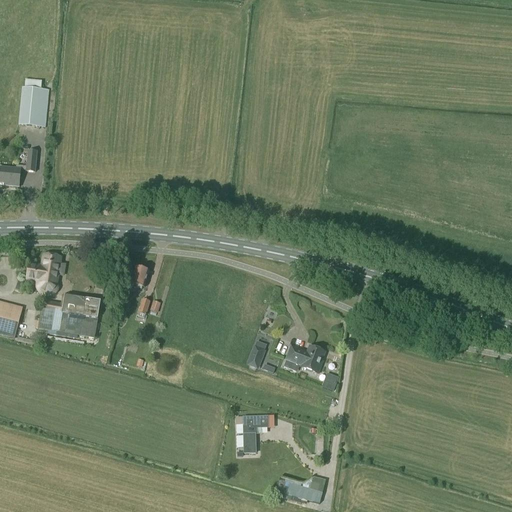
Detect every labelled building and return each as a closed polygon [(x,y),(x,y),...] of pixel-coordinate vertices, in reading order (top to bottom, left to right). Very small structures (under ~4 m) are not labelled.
[(22,90),(18,126),(45,129),(48,92),(40,91),(41,83),(25,81),(24,90),(22,90)] [(0,169),(0,184),(4,185),(3,187),(18,188),(20,172),(35,174),(37,154),(28,153),(26,168),(16,167),(15,171),(0,169)] [(28,273),(26,281),(39,283),(35,286),(35,287),(35,288),(35,289),(35,290),(36,290),(36,291),(36,292),(37,292),(37,293),(37,294),(38,294),(38,295),(39,295),(39,296),(40,296),(41,296),(41,297),(42,297),(43,298),(44,298),(45,298),(46,298),(47,298),(48,298),(49,298),(50,298),(51,298),(52,298),(52,297),(53,297),(54,297),(54,296),(55,296),(56,295),(57,294),(57,293),(58,293),(58,292),(58,291),(59,291),(59,290),(59,289),(59,288),(59,287),(58,286),(58,285),(58,284),(57,283),(57,282),(58,276),(63,277),(64,272),(64,267),(59,266),(60,259),(44,257),(41,268),(29,267),(28,272),(28,273)] [(135,269),(134,272),(131,285),(136,287),(136,289),(141,290),(142,288),(143,289),(148,272),(135,269)] [(21,295),(25,285),(18,282),(14,292),(21,295)] [(65,298),(64,306),(42,302),(38,328),(59,332),(60,331),(95,337),(100,303),(65,298)] [(142,301),(138,315),(145,317),(150,303),(142,301)] [(153,302),(150,312),(151,313),(150,316),(155,317),(156,314),(157,315),(160,304),(153,302)] [(0,336),(13,340),(20,313),(0,307),(0,336)] [(253,348),(246,366),(258,371),(265,352),(264,352),(266,347),(256,343),(254,348),(253,348)] [(301,369),(304,370),(318,375),(319,371),(318,371),(324,354),(309,349),(307,355),(291,349),(286,361),(302,367),(301,369)] [(321,389),(333,393),(336,385),(338,380),(326,375),(325,380),(321,389)] [(243,419),(235,419),(235,426),(243,426),(244,455),(255,455),(255,430),(268,429),(267,419),(243,419)]
